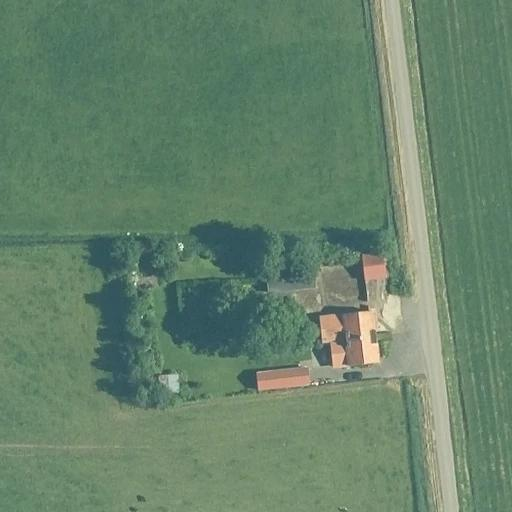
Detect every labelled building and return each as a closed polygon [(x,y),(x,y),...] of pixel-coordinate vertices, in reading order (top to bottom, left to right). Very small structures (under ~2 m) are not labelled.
[(363,282),(384,280),(381,254),(360,257),(363,282)] [(315,290),(313,272),(266,278),(268,295),(315,290)] [(373,313),(342,316),(327,318),(328,322),(319,323),(321,345),(331,343),(345,342),(376,339),(373,313)] [(345,342),(331,343),(334,370),(348,368),(379,365),(376,339),(345,342)] [(307,369),(255,374),(257,393),(309,387),(307,369)] [(178,376),(157,377),(158,395),(179,394),(178,376)]
